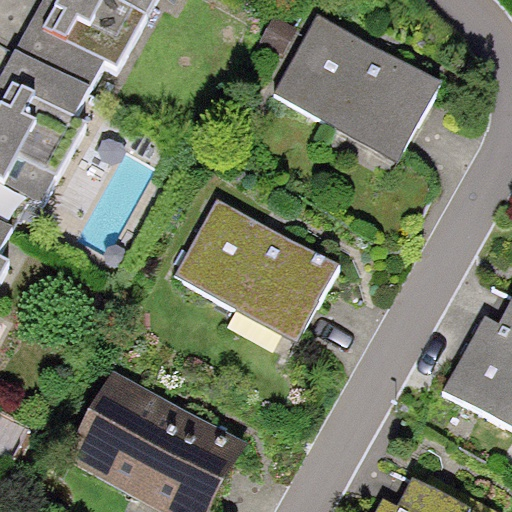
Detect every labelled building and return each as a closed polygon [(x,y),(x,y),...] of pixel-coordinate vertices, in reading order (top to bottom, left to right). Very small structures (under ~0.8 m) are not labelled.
[(46,0),(13,63),(90,104),(106,74),(118,81),(161,0),(46,0)] [(443,94),(321,27),(279,103),(401,170),(443,94)] [(13,63),(0,88),(0,185),(42,208),(86,129),(76,126),(90,104),(13,63)] [(342,277),(220,210),(178,285),(301,352),(342,277)] [(0,230),(0,291),(11,271),(2,267),(17,239),(0,230)] [(486,322),(441,401),(511,441),(511,309),(500,330),(486,322)] [(216,511),(249,450),(113,379),(67,467),(152,511),(216,511)] [(389,511),(381,507),(378,511),(447,511),(410,492),(399,511),(389,511)]
